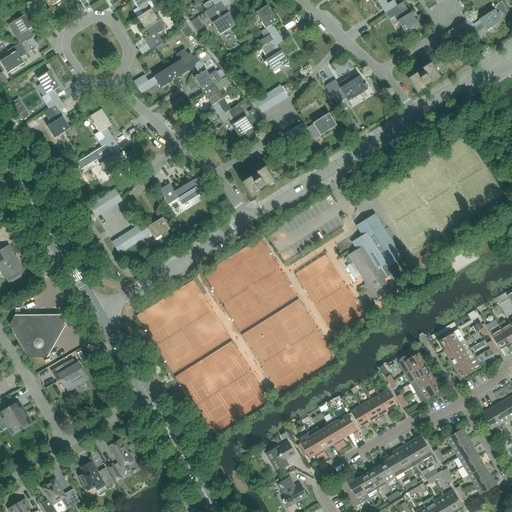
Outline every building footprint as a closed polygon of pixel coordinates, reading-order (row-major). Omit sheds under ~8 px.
[(138,18),(152,9),(154,7),(149,0),(133,0),(138,9),(139,8),(143,14),(138,18)] [(207,10),(205,12),(208,18),(211,16),(215,22),(213,23),(220,35),(236,25),(229,13),(228,13),(224,7),(230,4),(227,0),(223,0),(215,5),(214,6),(213,7),(207,10)] [(378,2),(386,13),(397,6),(393,0),(387,4),(385,0),(376,0),(378,2)] [(433,6),(429,0),(421,0),(428,10),(433,6)] [(210,1),(204,5),(207,10),(213,7),(210,1)] [(412,12),(410,13),(403,2),(397,6),(386,13),(389,18),(394,15),(398,21),(397,21),(405,33),(419,24),(412,12)] [(507,11),(501,2),(496,5),(502,14),(507,11)] [(261,47),(261,48),(279,36),(272,25),(278,21),(268,5),(256,13),(265,28),(267,31),(263,34),(265,37),(264,38),(259,41),(262,46),(261,47)] [(144,39),(147,44),(159,37),(162,42),(157,35),(165,30),(159,21),(151,9),(152,9),(138,18),(145,30),(146,29),(150,35),(144,39)] [(470,19),(464,22),(472,33),(476,41),(482,38),(480,36),(502,22),(495,10),(479,20),(479,21),(473,25),(470,19)] [(8,26),(19,43),(20,43),(23,49),(35,42),(28,30),(37,24),(30,12),(14,22),(8,26)] [(247,13),(238,19),(240,22),(250,17),(247,13)] [(423,13),(418,16),(421,21),(426,18),(423,13)] [(197,18),(191,22),(197,31),(203,27),(197,18)] [(464,22),(459,25),(466,37),(472,33),(464,22)] [(459,25),(454,29),(461,40),(466,37),(459,25)] [(454,29),(449,32),(456,43),(461,40),(454,29)] [(456,43),(449,32),(444,35),(451,46),(456,43)] [(279,36),(261,48),(264,53),(267,59),(265,61),(273,73),(289,63),(282,51),(281,51),(277,45),(283,42),(279,36)] [(159,37),(147,44),(151,50),(162,42),(159,37)] [(198,44),(194,39),(189,43),(193,48),(198,44)] [(19,43),(19,44),(12,48),(15,52),(15,53),(1,61),(9,73),(24,63),(21,58),(38,47),(35,42),(23,49),(20,43),(19,43)] [(166,48),(162,42),(155,47),(158,53),(166,48)] [(195,67),(194,65),(200,61),(197,58),(195,59),(191,52),(188,54),(184,49),(175,55),(179,61),(168,68),(175,80),(179,78),(182,76),(189,71),(189,70),(195,67)] [(194,78),(203,92),(215,85),(222,80),(219,76),(217,72),(216,71),(209,75),(206,71),(200,61),(194,65),(195,67),(200,75),(194,78)] [(424,71),(421,73),(418,74),(418,73),(408,79),(417,94),(427,88),(425,86),(431,82),(432,83),(441,77),(432,63),(423,69),(424,71)] [(175,80),(168,68),(167,68),(154,77),(148,81),(145,75),(139,79),(146,90),(158,83),(161,89),(175,80)] [(220,70),(217,72),(219,76),(222,80),(226,78),(227,77),(220,70)] [(49,71),(37,79),(41,85),(47,95),(42,98),(45,104),(49,110),(61,102),(58,98),(54,91),(59,87),(49,71)] [(336,80),(325,87),(327,90),(331,97),(332,98),(336,105),(347,98),(349,101),(368,89),(360,76),(359,76),(352,81),(350,77),(338,84),(336,80)] [(4,77),(0,79),(0,81),(3,87),(8,83),(4,77)] [(141,94),(146,90),(139,79),(134,82),(141,94)] [(212,106),(212,105),(217,112),(220,117),(231,110),(228,104),(223,98),(215,85),(203,92),(205,96),(207,98),(212,106)] [(281,85),(275,89),(283,100),(288,97),(287,96),(282,88),(281,85)] [(287,85),(282,88),(287,96),(292,93),(287,85)] [(275,89),(271,92),(278,104),(283,100),(275,89)] [(271,92),(265,95),(272,107),(278,104),(271,92)] [(265,95),(260,98),(267,110),(272,107),(265,95)] [(267,110),(260,98),(255,102),(262,113),(267,110)] [(49,110),(44,113),(51,124),(47,127),(54,139),(71,129),(63,117),(62,117),(58,111),(64,108),(61,102),(49,110)] [(22,105),(17,109),(24,120),(29,116),(22,105)] [(246,116),(239,105),(231,110),(220,117),(223,122),(229,119),(232,125),(239,137),(243,135),(245,133),(253,128),(246,116)] [(90,117),(100,132),(106,129),(112,125),(102,109),(90,117)] [(248,112),(257,126),(262,123),(253,109),(248,112)] [(329,114),(334,121),(337,118),(333,111),(329,114)] [(304,122),(299,126),(306,137),(309,143),(321,136),(337,126),(334,121),(329,114),(313,124),(314,124),(307,128),(304,122)] [(34,121),(25,127),(28,131),(37,126),(34,121)] [(299,126),(293,129),(301,140),(306,137),(299,126)] [(98,142),(102,148),(114,140),(106,129),(100,132),(94,136),(98,142)] [(293,129),(288,132),(296,144),(301,140),(293,129)] [(288,132),(283,135),(290,147),(296,144),(288,132)] [(290,147),(283,135),(278,139),(285,150),(290,147)] [(117,145),(114,140),(102,148),(109,159),(100,165),(107,177),(123,166),(116,154),(115,155),(111,149),(117,145)] [(104,153),(101,148),(89,156),(92,161),(104,153)] [(258,175),(255,176),(252,178),(252,177),(242,183),(251,197),(261,191),(260,189),(265,186),(266,187),(275,181),(266,166),(257,172),(258,175)] [(73,175),(69,169),(65,172),(68,178),(73,175)] [(168,204),(178,198),(183,205),(202,193),(194,180),(175,192),(170,184),(159,190),(166,202),(168,204)] [(115,189),(110,192),(117,204),(122,201),(115,189)] [(110,192),(104,195),(112,207),(117,204),(110,192)] [(104,195),(99,199),(107,211),(112,207),(104,195)] [(99,199),(94,202),(102,214),(107,211),(99,199)] [(102,214),(94,202),(89,205),(96,217),(102,214)] [(352,243),(354,242),(358,249),(364,249),(378,270),(382,267),(388,276),(389,275),(390,276),(398,271),(392,261),(401,256),(402,258),(403,258),(375,214),(376,216),(358,228),(356,226),(362,236),(352,243)] [(142,232),(145,238),(151,234),(155,239),(171,229),(163,217),(147,227),(148,228),(142,232)] [(133,230),(128,233),(135,244),(140,241),(133,230)] [(128,233),(123,236),(130,247),(135,244),(128,233)] [(123,236),(118,239),(125,250),(130,247),(123,236)] [(125,250),(118,239),(112,243),(119,254),(125,250)] [(0,250),(0,271),(4,279),(6,278),(8,281),(10,281),(19,276),(20,274),(18,271),(21,269),(14,258),(15,257),(9,246),(0,251),(0,250)] [(364,249),(358,249),(348,255),(366,284),(359,288),(359,289),(362,287),(372,302),(381,296),(386,305),(396,299),(390,289),(396,285),(390,276),(389,275),(388,276),(382,267),(378,270),(364,249)] [(28,344),(21,344),(30,359),(46,358),(65,325),(59,315),(16,316),(14,319),(21,319),(23,317),(26,317),(28,322),(27,324),(33,334),(45,334),(50,344),(45,354),(33,354),(28,344)] [(21,319),(14,319),(11,326),(21,344),(28,344),(33,354),(45,354),(50,344),(45,334),(33,334),(27,324),(28,322),(26,317),(23,317),(21,319)] [(509,343),(511,341),(511,326),(509,322),(507,323),(504,319),(497,323),(509,343)] [(479,330),(479,331),(483,328),(480,322),(472,327),(475,333),(479,330)] [(500,349),(509,343),(497,323),(487,329),(500,349)] [(439,341),(444,351),(464,340),(458,330),(451,334),(450,332),(447,331),(445,333),(444,335),(445,337),(439,341)] [(444,351),(450,360),(469,349),(464,340),(444,351)] [(482,342),(474,347),(476,351),(484,346),(482,342)] [(450,360),(456,370),(475,358),(469,349),(450,360)] [(404,375),(409,372),(424,363),(418,353),(410,358),(408,355),(401,359),(400,360),(399,362),(399,364),(399,366),(404,375)] [(57,382),(61,380),(68,391),(88,380),(75,358),(51,372),(57,382)] [(475,358),(456,370),(461,379),(481,368),(475,358)] [(404,375),(410,384),(414,381),(429,373),(424,363),(409,372),(404,375)] [(387,372),(383,365),(378,367),(383,375),(387,372)] [(410,384),(416,393),(435,382),(429,373),(414,381),(410,384)] [(435,382),(416,393),(421,403),(441,392),(435,382)] [(389,389),(379,395),(389,411),(398,405),(389,389)] [(379,395),(370,401),(379,417),(389,411),(379,395)] [(511,400),(510,397),(501,403),(510,419),(511,417),(511,400)] [(8,398),(0,403),(0,414),(1,414),(13,434),(20,429),(21,430),(23,429),(22,428),(30,423),(18,403),(12,406),(8,398)] [(370,401),(360,406),(370,422),(379,417),(370,401)] [(501,403),(491,408),(501,424),(510,419),(501,403)] [(370,422),(360,406),(351,412),(360,428),(370,422)] [(501,424),(491,408),(482,414),(491,430),(501,424)] [(345,411),(335,416),(347,436),(352,433),(356,440),(361,437),(345,411)] [(326,422),(329,426),(342,448),(346,446),(342,439),(347,436),(335,416),(326,422)] [(329,426),(319,432),(328,447),(333,444),(338,451),(342,448),(329,426)] [(307,432),(310,437),(323,459),(327,457),(323,450),(328,447),(319,432),(317,427),(307,432)] [(446,438),(452,448),(468,439),(462,429),(446,438)] [(421,436),(411,442),(422,462),(433,455),(421,436)] [(323,459),(310,437),(300,443),(301,444),(297,446),(303,457),(307,454),(309,458),(315,455),(319,462),(323,459)] [(452,448),(458,457),(474,448),(468,439),(452,448)] [(118,462),(114,465),(112,462),(105,467),(115,482),(122,478),(121,477),(124,475),(123,472),(125,471),(123,466),(126,464),(129,465),(134,462),(134,459),(131,453),(128,453),(121,440),(109,447),(118,462)] [(286,460),(296,455),(288,442),(279,448),(278,447),(266,454),(276,472),(289,465),(286,460)] [(411,442),(402,448),(413,467),(422,462),(411,442)] [(402,448),(393,453),(404,472),(413,467),(402,448)] [(462,465),(463,467),(479,457),(474,448),(458,457),(453,460),(458,468),(462,465)] [(385,463),(386,463),(392,474),(393,473),(395,477),(404,472),(393,453),(383,459),(385,463)] [(463,467),(469,476),(485,466),(479,457),(463,467)] [(98,472),(92,462),(81,468),(84,473),(79,477),(88,492),(95,488),(96,491),(99,495),(109,490),(107,487),(114,482),(105,468),(98,472)] [(377,468),(386,483),(392,480),(395,477),(393,473),(392,474),(386,463),(385,463),(377,468)] [(469,476),(474,485),(490,476),(485,466),(469,476)] [(377,468),(367,474),(376,489),(386,483),(377,468)] [(453,480),(449,473),(445,476),(448,482),(453,480)] [(367,474),(358,479),(367,494),(376,489),(367,474)] [(490,476),(474,485),(480,495),(496,485),(490,476)] [(287,503),(289,507),(307,496),(300,484),(295,487),(290,477),(277,484),(283,494),(282,495),(284,499),(283,500),(283,501),(283,502),(284,503),(286,504),(287,503)] [(415,478),(410,481),(412,486),(418,483),(415,478)] [(61,500),(66,510),(80,501),(73,489),(64,495),(55,479),(41,488),(48,501),(41,505),(45,511),(55,511),(52,506),(61,500)] [(367,494),(358,479),(349,484),(347,481),(340,485),(354,508),(369,499),(366,495),(367,494)] [(412,486),(410,481),(404,485),(407,489),(412,486)] [(453,489),(443,495),(452,511),(462,506),(453,489)] [(398,491),(392,494),(395,499),(401,496),(398,491)] [(463,491),(458,494),(461,500),(466,497),(463,491)] [(395,499),(392,494),(386,498),(389,503),(395,499)] [(443,495),(434,501),(440,511),(451,511),(452,511),(443,495)] [(422,503),(424,506),(427,511),(440,511),(434,501),(431,497),(422,503)] [(30,511),(25,502),(11,510),(11,511),(30,511)] [(379,502),(373,505),(376,510),(382,507),(379,502)]
